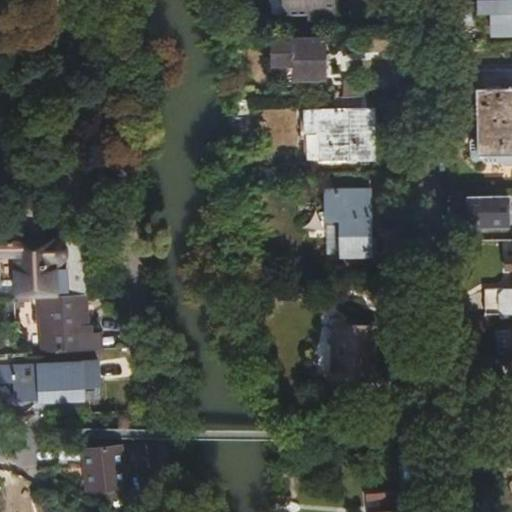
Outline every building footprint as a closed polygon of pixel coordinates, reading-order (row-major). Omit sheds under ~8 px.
[(292,0),(292,16),(315,16),(315,21),(337,21),(336,0),(292,0)] [(511,0),(480,0),(481,16),(494,16),(495,36),(511,36),(511,0)] [(327,41),(277,42),(277,64),(298,63),(298,79),(327,78),(327,41)] [(511,71),(479,72),(479,125),(511,124),(511,71)] [(344,80),(345,98),(377,97),(376,80),(344,80)] [(377,110),(308,111),(308,132),(321,132),(322,161),(378,160),(377,110)] [(511,124),(479,125),(479,139),(471,139),(472,158),(477,164),(504,164),(507,167),(511,167),(511,124)] [(276,150),(254,152),(255,167),(277,165),(276,150)] [(372,173),(329,174),(330,221),(344,221),(345,256),(374,255),(372,173)] [(302,175),(254,176),(254,183),(302,183),(302,175)] [(510,196),(470,197),(470,212),(471,212),(471,226),(510,226),(510,196)] [(338,256),(345,256),(344,221),(330,221),(330,246),(338,246),(338,256)] [(57,245),(52,241),(14,243),(17,299),(40,297),(52,297),(51,265),(55,264),(59,261),(61,257),(61,252),(60,248),(57,245)] [(393,257),(394,284),(412,284),(412,257),(393,257)] [(511,314),(511,258),(508,258),(508,270),(511,269),(511,289),(491,289),(492,315),(511,314)] [(413,288),(399,288),(400,323),(413,324),(413,288)] [(43,353),(89,349),(82,296),(52,297),(40,297),(43,353)] [(354,320),(348,325),(335,337),(330,342),(334,348),(333,380),(364,380),(382,381),(383,351),(376,350),(377,343),(377,326),(359,325),(354,320)] [(335,337),(348,325),(335,324),(335,337)] [(100,395),(98,363),(0,368),(0,380),(16,380),(17,400),(43,399),(43,392),(58,391),(58,398),(100,395)] [(364,380),(333,380),(333,394),(363,395),(364,380)] [(123,463),(92,467),(87,467),(89,490),(126,486),(123,463)]
